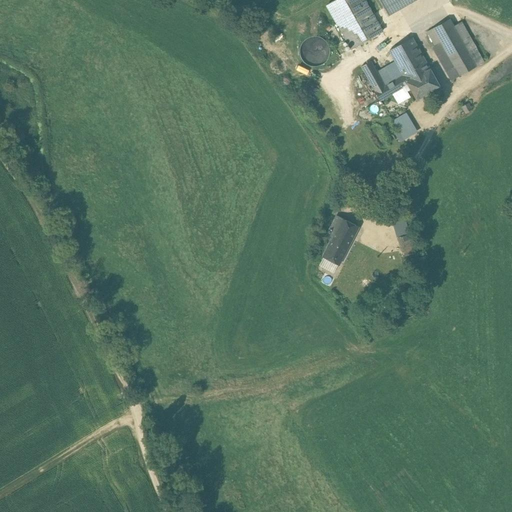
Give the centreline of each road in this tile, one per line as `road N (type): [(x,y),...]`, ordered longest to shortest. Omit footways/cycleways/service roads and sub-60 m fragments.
road 1 (track): [(511,31),(449,6),(334,76),(358,119)]
road 2 (track): [(511,46),(452,95),(375,219)]
